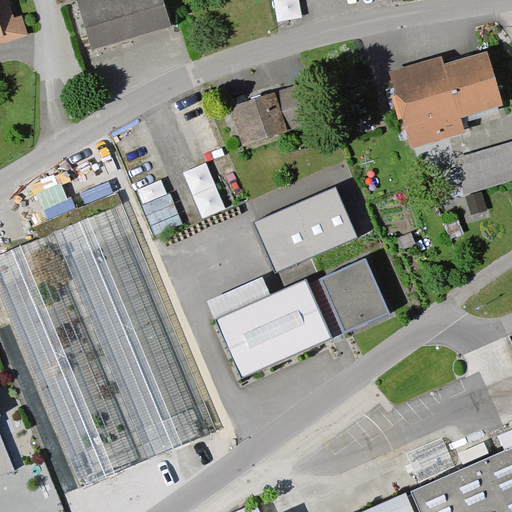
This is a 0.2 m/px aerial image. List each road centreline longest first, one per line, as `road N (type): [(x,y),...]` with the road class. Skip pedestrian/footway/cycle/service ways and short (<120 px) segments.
road 1 (residential): [(0,193),(195,74),(396,18),(511,2)]
road 2 (residential): [(169,511),(511,259)]
